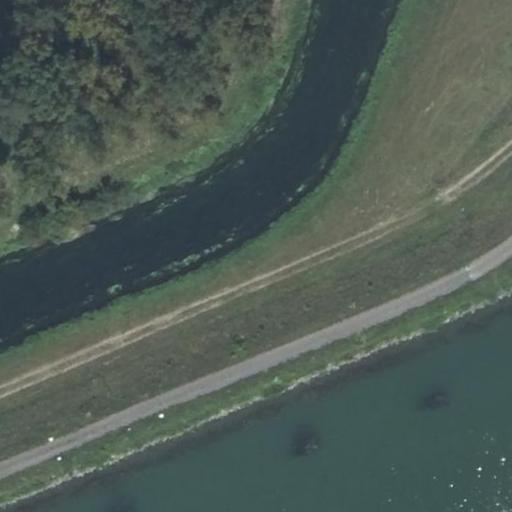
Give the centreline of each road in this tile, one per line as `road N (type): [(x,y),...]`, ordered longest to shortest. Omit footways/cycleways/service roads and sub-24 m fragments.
road 1 (track): [(511,146),(415,218),(0,393)]
road 2 (track): [(511,238),(463,277),(0,461)]
